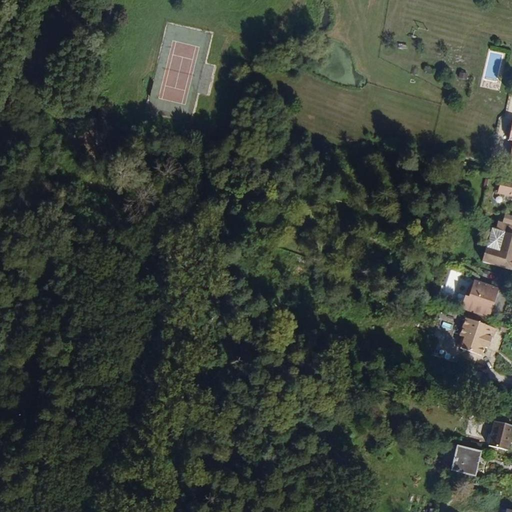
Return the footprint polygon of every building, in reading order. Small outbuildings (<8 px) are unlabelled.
[(495,183),(496,176),(485,173),(484,180),(495,183)] [(511,187),(498,184),(495,198),(509,202),(509,203),(511,204),(511,187)] [(511,232),(511,223),(502,220),(500,229),(511,232)] [(510,272),(511,263),(511,232),(500,229),(496,228),(493,236),(489,235),(480,264),(510,272)] [(510,272),(480,264),(479,269),(508,277),(510,272)] [(491,300),(494,298),(496,298),(499,289),(473,280),(467,287),(470,291),(468,297),(464,295),(459,307),(487,317),(491,306),(489,304),(491,300)] [(490,337),(494,328),(463,317),(457,334),(462,336),(458,347),(477,355),(480,346),(484,347),(487,336),(490,337)] [(509,333),(511,326),(501,322),(499,330),(509,333)] [(508,439),(511,424),(511,413),(495,409),(488,434),(508,439)] [(475,470),(482,447),(457,439),(450,462),(452,464),(475,470)]
